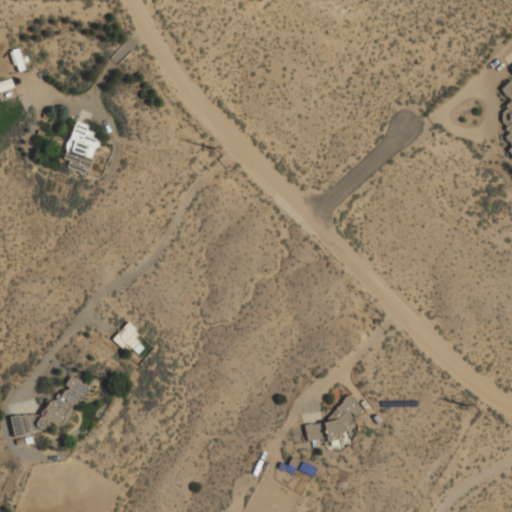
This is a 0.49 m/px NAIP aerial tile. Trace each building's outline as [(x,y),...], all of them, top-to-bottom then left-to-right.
[(8,53),(19,73),(28,69),(17,49),(8,53)] [(511,81),(511,80),(500,90),(511,103),(496,116),(510,132),(504,138),(511,146),(506,151),(511,157),(511,81)] [(60,168),(87,177),(99,141),(90,138),(93,127),(76,121),(60,168)] [(44,191),(67,199),(72,185),(49,178),(44,191)] [(135,354),(145,345),(126,325),(111,339),(123,351),(128,346),(135,354)] [(86,386),(66,375),(37,428),(43,431),(48,422),(63,430),(86,386)] [(356,413),(355,403),(326,407),(329,422),(303,426),(305,440),(353,433),(350,414),(356,413)] [(9,418),(13,439),(30,435),(26,414),(9,418)]
